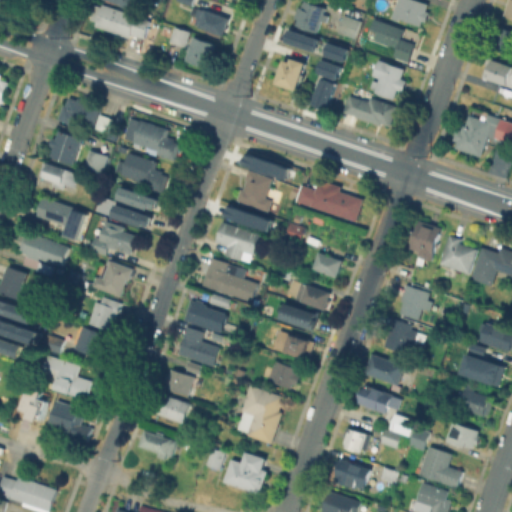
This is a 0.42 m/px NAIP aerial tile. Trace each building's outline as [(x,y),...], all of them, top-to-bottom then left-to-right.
[(324,12),(329,14),(327,20),(323,19),(319,31),(297,23),(299,18),(296,17),(297,13),(301,14),(305,0),(311,0),(327,6),(324,12)] [(431,11),(427,21),(423,19),(422,25),(400,17),(399,20),(392,17),(398,0),(423,0),(429,2),(426,9),(431,11)] [(511,0),(506,0),(502,14),(511,17),(511,0)] [(103,5),(151,23),(145,40),(97,22),(103,5)] [(230,16),(224,34),(197,23),(197,15),(200,7),(206,8),(230,16)] [(345,17),(363,23),(357,39),(339,34),(345,17)] [(416,42),(409,60),(394,55),(397,47),(368,37),(375,17),(405,27),(402,37),(416,42)] [(193,29),(188,45),(172,40),(177,24),(193,29)] [(501,25),(511,29),(511,54),(492,47),(495,38),(493,37),(496,29),(499,29),(501,25)] [(314,50),(284,40),(288,27),(318,37),(314,50)] [(215,60),(209,66),(187,58),(187,49),(189,44),(196,35),(217,42),(215,49),(215,60)] [(343,60),(322,53),(327,41),(347,47),(343,60)] [(288,55),(293,57),(294,57),(307,61),(304,72),(306,73),(303,80),(302,79),(299,88),(278,81),(286,58),(287,59),(288,55)] [(511,64),(511,85),(484,75),(490,56),(511,64)] [(336,78),(316,71),(321,57),(341,65),(336,78)] [(408,79),(404,90),(398,88),(395,97),(376,91),(377,88),(371,86),(374,79),(379,80),(381,76),(374,74),(380,58),(406,67),(402,77),(408,79)] [(0,71),(4,73),(3,78),(10,80),(3,101),(1,101),(0,105),(0,71)] [(326,108),(311,103),(321,76),(336,81),(326,108)] [(350,93),(370,99),(371,96),(398,105),(392,124),(383,122),(383,124),(357,115),(357,114),(345,110),(350,93)] [(70,95),(79,99),(80,96),(86,98),(85,100),(102,106),(96,124),(77,117),(75,123),(60,118),(65,103),(67,104),(70,95)] [(488,112),(511,120),(511,141),(490,134),(483,155),(457,146),(459,140),(455,138),(458,128),(463,129),(465,123),(468,124),(471,113),(486,118),(488,112)] [(121,125),(116,140),(107,137),(109,131),(96,127),(101,113),(114,117),(113,122),(121,125)] [(133,117),(169,132),(168,136),(182,141),(174,161),(158,154),(159,150),(125,136),(133,117)] [(84,137),(75,163),(52,154),(55,145),(51,144),(54,136),(58,138),(61,128),(84,137)] [(85,165),(92,148),(109,155),(102,172),(85,165)] [(122,173),(130,150),(158,161),(156,167),(170,172),(165,188),(122,173)] [(255,152),(292,164),(288,176),(286,175),(285,176),(279,173),(277,172),(276,173),(269,170),(269,169),(249,163),(252,154),(254,155),(255,152)] [(81,172),(76,186),(65,183),(64,186),(58,183),(58,182),(45,178),(46,176),(40,174),(45,160),(81,172)] [(275,176),(267,196),(274,198),(270,209),(239,198),(243,187),(245,188),(249,179),(247,178),(251,167),(275,176)] [(343,185),(342,189),(365,197),(358,219),(298,199),(304,182),(318,187),(321,177),(343,185)] [(124,183),(160,194),(155,208),(120,196),(124,183)] [(66,224),(36,214),(42,195),(75,206),(74,208),(86,212),(77,239),(63,234),(66,224)] [(114,212),(118,199),(153,212),(148,225),(114,212)] [(236,205),(273,217),(269,228),(267,228),(260,226),(260,225),(258,225),(257,225),(250,223),(250,222),(230,215),(233,207),(236,207),(236,205)] [(130,253),(107,246),(104,253),(89,248),(93,235),(98,236),(104,219),(124,225),(122,229),(136,234),(130,253)] [(444,226),(433,259),(419,254),(421,249),(412,246),(421,219),(444,226)] [(262,234),(256,254),(246,251),(243,259),(228,254),(231,245),(218,241),(225,221),(262,234)] [(32,231),(63,242),(56,261),(41,256),(40,259),(30,255),(31,252),(25,251),(26,249),(22,248),(28,231),(32,232),(32,231)] [(479,248),(470,272),(457,267),(454,276),(443,272),(446,263),(441,261),(452,233),(463,237),(462,239),(465,240),(464,242),(479,248)] [(483,245),(500,251),(502,245),(511,248),(511,273),(498,268),(493,284),(472,277),(483,245)] [(344,258),(338,275),(314,267),(320,250),(344,258)] [(257,281),(252,299),(205,282),(214,255),(231,261),(231,262),(240,265),(237,274),(257,281)] [(112,258),(135,267),(130,278),(128,278),(122,294),(95,284),(98,275),(96,274),(100,263),(109,266),(112,258)] [(54,265),(52,272),(40,268),(42,260),(54,265)] [(27,290),(25,298),(21,297),(20,297),(1,290),(10,264),(30,271),(24,288),(27,290)] [(294,270),(291,278),(277,274),(280,265),(294,270)] [(333,294),(330,302),(328,301),(326,308),(302,299),(297,297),(298,294),(289,291),(294,277),(332,291),(331,294),(333,294)] [(434,299),(431,307),(423,305),(419,317),(400,311),(404,300),(402,299),(407,282),(431,290),(429,298),(434,299)] [(233,297),(230,306),(212,300),(215,291),(233,297)] [(122,301),(118,312),(116,312),(110,327),(90,320),(97,299),(103,301),(105,295),(122,301)] [(0,312),(0,297),(33,310),(29,322),(0,312)] [(211,327),(185,318),(192,297),(198,297),(206,300),(216,307),(223,308),(217,325),(211,327)] [(321,313),(316,329),(284,318),(289,303),(321,313)] [(427,333),(423,345),(415,342),(414,344),(406,341),(403,351),(383,344),(393,316),(413,323),(411,328),(427,333)] [(0,317),(37,330),(33,342),(0,331),(0,317)] [(511,350),(482,339),(489,320),(511,328),(511,350)] [(115,341),(111,352),(106,351),(104,356),(76,346),(84,323),(112,333),(110,339),(115,341)] [(214,331),(212,342),(221,345),(215,364),(198,358),(185,351),(180,350),(189,324),(214,331)] [(316,340),(311,356),(306,355),(306,356),(275,346),(281,328),(316,340)] [(66,338),(61,352),(44,346),(49,332),(66,338)] [(0,350),(0,336),(21,343),(17,356),(0,350)] [(464,373),(475,341),(490,347),(486,358),(509,366),(502,386),(464,373)] [(406,364),(399,383),(366,371),(373,352),(406,364)] [(94,380),(88,397),(69,391),(69,390),(55,385),(57,377),(43,372),(50,353),(82,364),(78,374),(94,380)] [(302,373),(299,383),(295,381),(293,386),(270,378),(276,358),(301,366),(299,372),(302,373)] [(201,363),(198,371),(187,368),(190,359),(201,363)] [(173,367),(196,375),(190,394),(166,386),(168,380),(166,379),(168,373),(170,374),(173,367)] [(403,398),(399,408),(390,405),(388,412),(360,402),(367,383),(395,393),(394,394),(403,398)] [(495,399),(490,414),(486,412),(485,414),(461,405),(468,383),(476,386),(475,390),(492,396),(491,397),(495,399)] [(22,408),(29,410),(28,417),(40,419),(45,399),(40,398),(42,389),(27,386),(22,408)] [(265,388),(286,395),(281,410),(284,411),(273,442),(249,433),(257,411),(248,408),(254,391),(263,394),(265,388)] [(165,391),(193,402),(186,422),(157,411),(159,405),(156,404),(158,396),(163,397),(165,391)] [(445,396),(442,405),(430,401),(433,392),(445,396)] [(47,396),(58,400),(58,399),(81,407),(79,414),(83,416),(81,422),(93,426),(88,441),(71,435),(72,431),(50,424),(52,416),(42,413),(47,396)] [(417,419),(412,435),(391,427),(397,411),(417,419)] [(449,439),(456,419),(484,427),(477,448),(449,439)] [(347,445),(354,424),(375,431),(368,452),(347,445)] [(426,446),(417,446),(411,444),(418,426),(431,431),(426,446)] [(403,432),(399,446),(382,441),(386,427),(403,432)] [(146,428),(158,432),(166,432),(179,440),(175,452),(166,456),(161,451),(141,444),(146,428)] [(192,442),(190,448),(183,445),(185,440),(192,442)] [(422,473),(433,443),(456,451),(451,464),(466,470),(460,487),(422,473)] [(227,450),(221,468),(208,463),(214,446),(227,450)] [(226,479),(235,456),(246,460),(250,448),(268,455),(264,468),(269,470),(261,491),(226,479)] [(373,468),(366,486),(368,487),(367,491),(363,489),(364,487),(358,485),(358,487),(336,479),(344,457),(373,468)] [(401,470),(395,486),(381,481),(387,465),(401,470)] [(0,493),(6,474),(19,478),(20,474),(59,487),(50,511),(47,511),(24,504),(24,500),(0,493)] [(454,499),(449,511),(415,511),(410,510),(412,505),(416,506),(425,480),(452,489),(449,497),(454,499)] [(363,501),(359,511),(354,511),(353,511),(326,511),(324,511),(332,489),(363,501)] [(0,511),(0,496),(8,499),(4,511),(0,511)]
